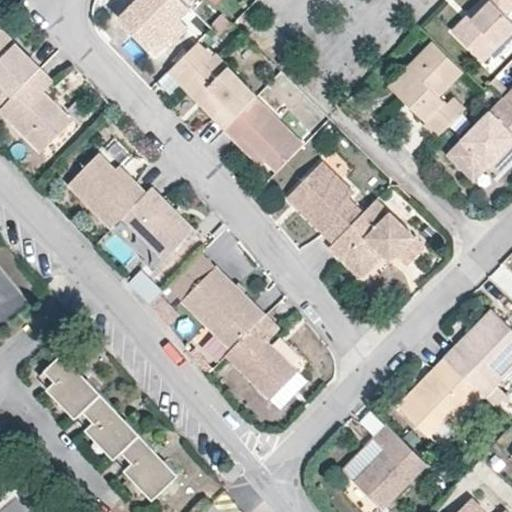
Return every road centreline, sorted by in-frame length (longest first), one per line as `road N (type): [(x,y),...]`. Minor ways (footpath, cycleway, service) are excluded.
road 1 (residential): [(48,9),(378,362)]
road 2 (residential): [(0,181),(103,285),(266,482)]
road 3 (residential): [(266,482),(378,362)]
road 4 (residential): [(378,362),(489,252)]
road 5 (residential): [(489,252),(400,166)]
